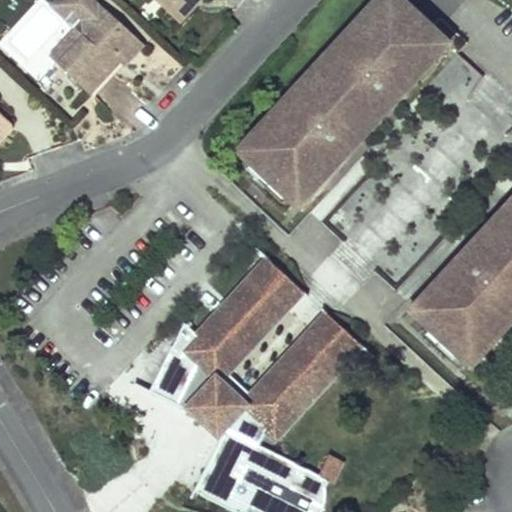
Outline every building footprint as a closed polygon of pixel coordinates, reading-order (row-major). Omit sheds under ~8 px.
[(91,0),(55,0),(50,6),(71,27),(77,20),(81,19),(90,27),(89,43),(61,74),(84,96),(105,74),(101,71),(110,61),(124,65),(142,45),(91,0)] [(146,0),(175,26),(186,13),(186,4),(184,0),(146,0)] [(199,0),(184,0),(186,4),(186,13),(199,0)] [(262,157),(242,179),(259,195),(266,200),(281,214),(288,207),(335,156),(331,153),(333,151),(334,150),(334,148),(335,148),(337,145),(337,144),(336,142),(336,140),(337,138),(336,136),(343,130),(352,137),(376,111),(368,103),(374,96),(376,97),(378,97),(380,96),(382,96),(384,95),(385,94),(386,93),(388,91),(390,89),(393,93),(427,56),(421,51),(430,41),(443,52),(447,48),(453,53),(461,45),(466,40),(438,15),(427,28),(401,4),(388,18),(377,8),(249,146),(262,157)] [(81,36),(52,67),(61,74),(89,43),(81,36)] [(457,54),(439,78),(467,99),(485,74),(457,54)] [(0,140),(9,131),(8,122),(0,114),(0,140)] [(427,325),(419,333),(447,357),(453,350),(466,362),(511,311),(511,225),(507,230),(498,223),(475,247),(484,256),(477,264),(474,264),(472,264),(471,264),(469,264),(468,265),(466,267),(465,267),(464,268),(463,269),(458,266),(414,314),(427,325)] [(251,271),(290,307),(305,292),(265,256),(251,271)] [(332,485),(331,480),(335,474),(264,440),(269,430),(281,440),(351,365),(309,326),(249,391),(230,374),(290,307),(251,271),(197,330),(185,319),(153,386),(210,414),(230,424),(201,485),(245,505),(248,499),(254,502),(275,511),(320,511),(321,511),(324,508),(327,504),(329,499),(330,495),(331,490),(332,485)] [(309,326),(351,365),(365,349),(323,310),(309,326)]
